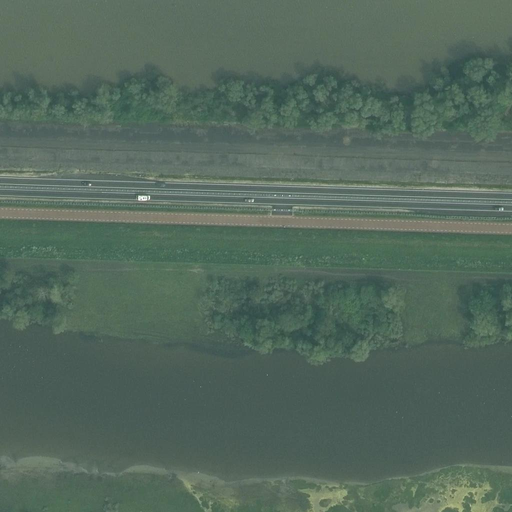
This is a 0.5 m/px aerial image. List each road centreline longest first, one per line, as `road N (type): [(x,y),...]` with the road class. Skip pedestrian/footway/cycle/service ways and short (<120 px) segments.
road 1 (trunk): [(511,200),(0,183)]
road 2 (trunk): [(0,193),(511,209)]
road 3 (tertiary): [(511,229),(0,213)]
